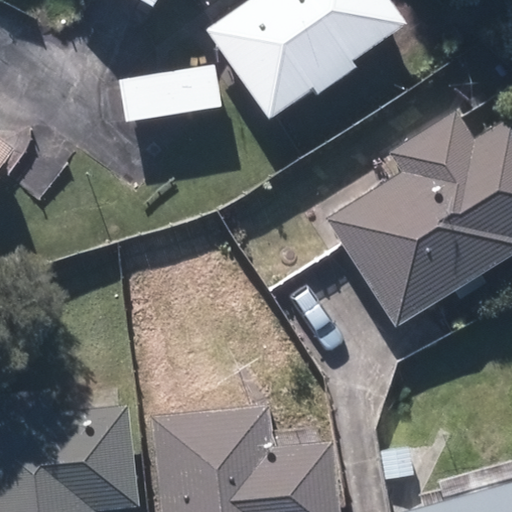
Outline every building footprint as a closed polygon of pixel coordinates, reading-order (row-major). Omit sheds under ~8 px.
[(116,0),(140,13),(147,0),(116,0)] [(249,0),(200,34),(260,122),(395,31),(374,0),(249,0)] [(207,64),(114,80),(122,129),(215,113),(207,64)] [(324,222),(389,328),(511,253),(505,242),(511,238),(511,141),(502,126),(468,146),(449,115),(382,157),(395,179),(324,222)] [(44,395),(0,399),(0,511),(103,511),(130,509),(119,411),(47,419),(44,395)] [(255,407),(144,420),(154,511),(327,511),(320,447),(261,454),(255,407)] [(511,511),(511,484),(414,511),(511,511)]
